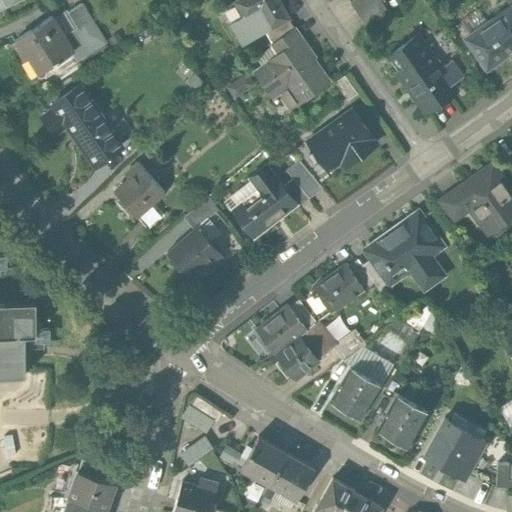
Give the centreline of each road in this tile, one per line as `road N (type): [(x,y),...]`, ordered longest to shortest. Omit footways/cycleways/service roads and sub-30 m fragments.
road 1 (residential): [(179,352),(429,162)]
road 2 (residential): [(179,352),(444,511)]
road 3 (residential): [(0,167),(81,264),(179,352)]
road 4 (residential): [(429,162),(314,0)]
road 5 (residential): [(130,511),(179,352)]
